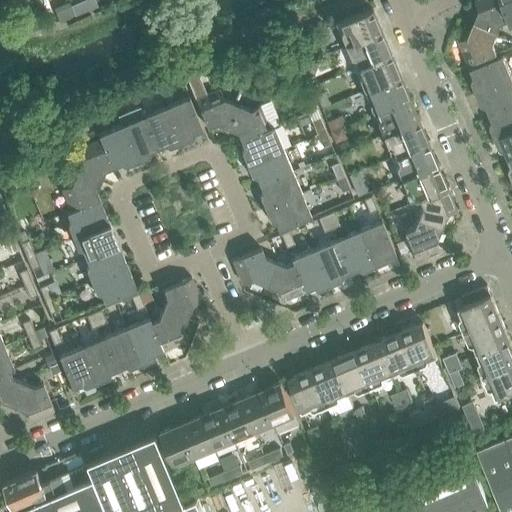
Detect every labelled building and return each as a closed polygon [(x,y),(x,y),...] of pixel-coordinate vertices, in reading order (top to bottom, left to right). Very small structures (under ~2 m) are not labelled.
[(510,18),(502,0),(475,0),(479,9),(474,23),(497,33),(502,22),(509,19),(510,18)] [(511,0),(502,0),(510,18),(509,19),(511,23),(511,22),(511,0)] [(381,31),(377,20),(372,8),(339,21),(342,31),(341,31),(339,35),(344,46),(381,31)] [(497,52),(493,42),(497,33),(474,23),(468,36),(459,40),(469,64),(497,52)] [(390,53),(387,45),(381,31),(344,46),(349,58),(353,60),(355,59),(358,67),(390,53)] [(400,75),(396,65),(390,53),(358,67),(361,75),(360,75),(358,80),(363,91),(400,75)] [(511,76),(511,75),(503,54),(470,68),(474,77),(473,77),(471,81),(476,93),(511,76)] [(235,73),(237,68),(224,62),(222,68),(235,73)] [(226,127),(236,104),(223,99),(219,89),(206,94),(195,67),(184,71),(195,99),(207,127),(216,123),(226,127)] [(171,81),(168,73),(154,79),(158,86),(171,81)] [(409,97),(406,89),(400,75),(363,91),(368,103),(373,105),(373,104),(376,111),(409,97)] [(511,103),(511,76),(476,93),(481,104),(485,106),(486,105),(489,113),(511,103)] [(158,86),(154,79),(141,84),(144,92),(158,86)] [(126,99),(123,92),(110,97),(113,105),(126,99)] [(202,129),(188,96),(165,106),(181,143),(192,138),(194,134),(193,133),(202,129)] [(113,105),(110,97),(97,103),(100,111),(113,105)] [(418,120),(414,109),(409,97),(376,111),(380,119),(379,120),(377,123),(382,135),(418,120)] [(316,108),(313,100),(312,98),(304,101),(308,111),(316,108)] [(511,129),(511,103),(489,113),(493,121),(491,122),(490,125),(495,137),(511,129)] [(268,127),(266,121),(259,105),(249,110),(236,104),(226,127),(237,132),(240,140),(268,127)] [(181,143),(165,106),(143,115),(156,148),(165,145),(165,146),(169,148),(181,143)] [(156,148),(143,115),(121,125),(136,161),(148,156),(150,153),(149,151),(156,148)] [(345,124),(341,115),(327,122),(331,130),(345,124)] [(325,131),(320,118),(312,121),(318,134),(325,131)] [(427,142),(424,134),(418,120),(382,135),(387,146),(391,148),(392,148),(395,155),(427,142)] [(136,161),(121,125),(98,135),(100,139),(111,167),(121,163),(121,165),(125,166),(136,161)] [(282,148),(273,125),(268,127),(240,140),(244,148),(242,149),(241,152),(246,163),(282,148)] [(346,139),(341,128),(331,132),(336,143),(346,139)] [(511,155),(511,129),(495,137),(500,149),(503,150),(504,150),(508,157),(511,155)] [(331,144),(325,131),(318,134),(323,148),(331,144)] [(111,167),(100,139),(79,148),(82,157),(77,170),(100,181),(104,170),(111,167)] [(437,164),(433,154),(427,142),(395,155),(398,163),(397,164),(396,167),(401,179),(437,164)] [(292,170),(282,148),(246,163),(251,176),(254,177),(256,176),(259,184),(292,170)] [(344,176),(338,162),(331,165),(336,179),(344,176)] [(447,187),(441,174),(437,164),(401,179),(406,191),(409,192),(410,192),(414,201),(447,187)] [(24,177),(23,167),(13,168),(14,177),(24,177)] [(96,191),(100,181),(77,170),(71,183),(61,187),(70,209),(99,197),(96,191)] [(301,192),(292,170),(259,184),(262,192),(261,193),(260,196),(264,208),(301,192)] [(365,184),(360,172),(350,177),(355,188),(365,184)] [(349,189),(344,176),(336,179),(342,192),(349,189)] [(456,209),(447,187),(414,201),(418,199),(421,206),(417,216),(441,227),(446,213),(456,209)] [(311,216),(301,192),(264,208),(269,220),(273,221),(274,221),(278,230),(311,216)] [(377,210),(371,196),(364,199),(369,213),(377,210)] [(99,197),(70,209),(66,211),(69,220),(68,220),(67,224),(72,236),(108,220),(99,197)] [(339,225),(334,212),(326,215),(332,228),(339,225)] [(332,228),(326,215),(319,218),(324,231),(332,228)] [(435,240),(441,227),(417,216),(413,227),(404,231),(415,259),(439,250),(435,240)] [(118,243),(108,220),(72,236),(77,248),(80,249),(81,249),(85,257),(118,243)] [(395,253),(381,220),(358,229),(373,266),(385,261),(386,257),(386,256),(395,253)] [(13,237),(8,224),(0,227),(6,241),(13,237)] [(373,266),(358,229),(336,239),(349,271),(357,268),(358,269),(361,271),(373,266)] [(23,230),(17,233),(21,243),(28,240),(23,230)] [(294,244),(289,231),(281,234),(286,247),(294,244)] [(19,251),(13,237),(6,241),(11,254),(19,251)] [(349,271),(336,239),(314,248),(329,285),(341,280),(342,276),(342,275),(349,271)] [(34,253),(28,240),(21,243),(26,256),(34,253)] [(127,265),(118,243),(85,257),(88,265),(87,265),(85,269),(90,281),(127,265)] [(265,284),(275,261),(264,256),(260,247),(232,259),(242,283),(252,279),(265,284)] [(329,285),(314,248),(291,258),(292,262),(304,291),(313,287),(314,288),(317,289),(329,285)] [(39,266),(34,253),(26,256),(32,269),(39,266)] [(304,291),(292,262),(286,265),(275,261),(265,284),(278,290),(282,300),(304,291)] [(137,289),(127,265),(90,281),(95,293),(99,294),(100,294),(104,302),(137,289)] [(32,282),(26,269),(19,272),(24,285),(32,282)] [(201,300),(191,277),(163,288),(166,297),(162,308),(186,317),(191,304),(201,300)] [(37,295),(32,282),(24,285),(30,298),(37,295)] [(53,297),(47,284),(39,287),(45,300),(53,297)] [(501,316),(492,297),(487,284),(461,295),(465,304),(458,307),(462,316),(461,316),(459,320),(464,331),(501,316)] [(144,307),(139,293),(132,296),(137,310),(144,307)] [(58,310),(53,297),(45,300),(50,313),(58,310)] [(180,331),(186,317),(162,308),(157,319),(151,321),(162,350),(184,341),(180,331)] [(106,322),(101,309),(94,312),(99,325),(106,322)] [(99,325),(94,312),(86,315),(91,328),(99,325)] [(510,338),(507,330),(501,316),(464,331),(469,344),(473,344),(474,344),(477,352),(510,338)] [(162,350),(151,321),(149,317),(125,327),(141,363),(152,358),(154,355),(153,354),(162,350)] [(35,333),(30,319),(22,323),(28,336),(35,333)] [(437,354),(433,344),(423,321),(400,331),(415,368),(428,362),(429,359),(429,358),(437,354)] [(141,363),(125,327),(103,336),(117,369),(125,365),(125,367),(129,368),(141,363)] [(45,338),(42,328),(35,331),(39,340),(45,338)] [(62,341),(57,328),(49,331),(54,345),(62,341)] [(415,368),(400,331),(378,340),(392,373),(399,370),(400,371),(404,373),(415,368)] [(40,346),(35,333),(28,336),(33,349),(40,346)] [(117,369),(103,336),(81,345),(96,382),(108,377),(109,373),(109,372),(117,369)] [(511,363),(511,343),(510,338),(477,352),(481,359),(480,360),(478,365),(483,376),(511,363)] [(392,373),(378,340),(356,349),(372,386),(382,381),(384,377),(392,373)] [(13,369),(3,345),(0,346),(0,373),(9,370),(13,369)] [(96,382),(81,345),(58,355),(72,388),(81,384),(81,385),(85,387),(96,382)] [(372,386),(356,349),(334,359),(348,392),(356,388),(356,389),(360,391),(372,386)] [(459,360),(456,352),(443,358),(446,365),(459,360)] [(56,363),(53,357),(47,359),(47,362),(49,367),(56,363)] [(348,392),(334,359),(311,368),(326,405),(339,400),(340,396),(340,395),(348,392)] [(463,367),(459,360),(446,365),(449,373),(463,367)] [(511,390),(511,363),(483,376),(488,387),(492,389),(492,388),(496,397),(511,390)] [(60,371),(57,364),(49,367),(52,375),(60,371)] [(326,405),(311,368),(288,378),(302,410),(311,407),(312,408),(315,409),(326,405)] [(0,400),(13,405),(22,381),(12,377),(9,370),(0,373),(0,400)] [(54,411),(47,395),(41,382),(32,386),(22,381),(13,405),(26,411),(30,420),(54,411)] [(295,413),(281,381),(260,389),(274,422),(295,413)] [(412,401),(407,388),(399,391),(405,404),(412,401)] [(274,422),(260,389),(240,398),(254,431),(274,422)] [(405,404),(399,391),(392,394),(397,407),(405,404)] [(254,431),(240,398),(221,406),(234,439),(254,431)] [(234,439),(221,406),(201,414),(214,447),(234,439)] [(368,420),(363,406),(355,410),(361,423),(368,420)] [(214,447),(201,414),(181,423),(195,456),(214,447)] [(195,456),(181,423),(160,431),(174,464),(195,456)] [(323,439),(318,425),(310,429),(316,442),(323,439)] [(165,511),(186,503),(157,433),(134,443),(163,511),(165,511)] [(368,446),(362,433),(347,440),(353,452),(368,446)] [(511,511),(511,448),(507,437),(477,450),(503,511),(511,511)] [(290,442),(284,444),(288,452),(293,450),(290,442)] [(163,511),(134,443),(111,452),(136,511),(163,511)] [(283,455),(280,448),(265,454),(268,462),(283,455)] [(136,511),(111,452),(89,461),(89,462),(95,476),(110,511),(136,511)] [(493,511),(469,453),(335,509),(336,511),(493,511)] [(268,462),(265,454),(249,461),(252,468),(268,462)] [(110,511),(95,476),(89,462),(71,469),(77,484),(15,509),(16,511),(110,511)] [(243,472),(240,464),(225,471),(228,478),(243,472)] [(15,508),(75,482),(70,470),(43,481),(37,468),(4,482),(15,508)] [(228,478),(225,471),(209,477),(212,485),(228,478)] [(205,494),(203,488),(202,487),(185,494),(189,501),(205,494)] [(203,511),(197,498),(189,502),(186,503),(165,511),(203,511)]
